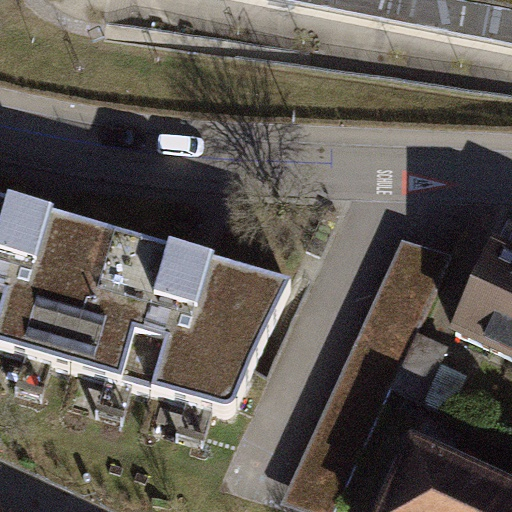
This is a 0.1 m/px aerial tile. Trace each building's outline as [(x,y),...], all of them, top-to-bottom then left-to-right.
[(511,0),(292,0),(511,42),(511,0)] [(0,209),(0,354),(69,374),(107,242),(0,209)] [(107,242),(69,374),(222,421),(228,420),(234,419),(239,412),(292,294),(107,242)] [(337,511),(453,262),(404,247),(282,510),(288,511),(337,511)] [(511,262),(497,256),(459,337),(511,360),(511,262)] [(450,352),(420,338),(395,394),(424,407),(450,352)] [(496,511),(505,495),(414,452),(385,511),(496,511)] [(511,511),(511,498),(505,495),(496,511),(511,511)]
